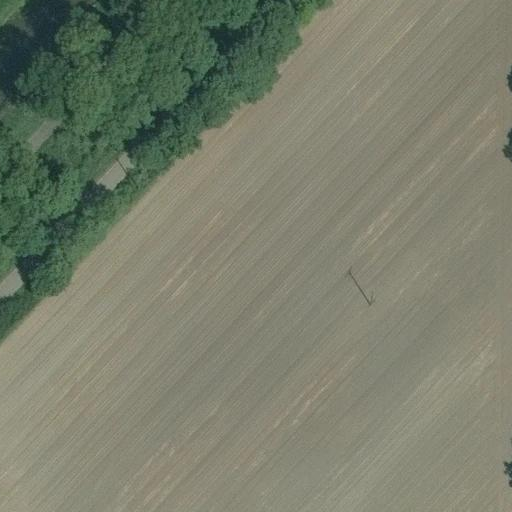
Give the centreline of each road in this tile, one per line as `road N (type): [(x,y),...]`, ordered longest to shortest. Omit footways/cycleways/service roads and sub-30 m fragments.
road 1 (residential): [(0,297),(286,0)]
road 2 (unclassified): [(157,0),(0,172)]
